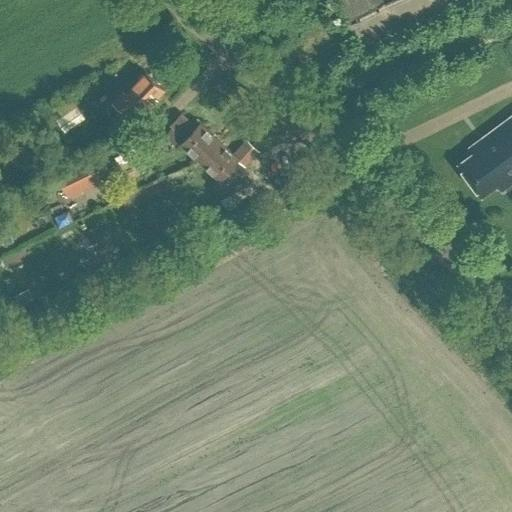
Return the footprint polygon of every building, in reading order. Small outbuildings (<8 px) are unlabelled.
[(293,0),(296,8),(313,3),(312,0),(293,0)] [(339,0),(366,55),(479,0),(339,0)] [(132,100),(144,112),(165,89),(147,71),(126,93),(123,91),(112,103),(122,111),(132,100)] [(87,118),(73,96),(56,107),(62,116),(57,119),(66,132),(87,118)] [(181,142),(201,161),(220,140),(200,122),(196,126),(182,113),(171,124),(185,138),(181,142)] [(470,146),(474,152),(459,163),(483,196),(498,184),(502,190),(511,182),(511,115),(483,137),(470,146)] [(201,161),(220,179),(239,159),(245,165),(259,150),(248,139),(234,154),(220,140),(201,161)] [(100,147),(54,167),(67,196),(112,176),(100,147)]
